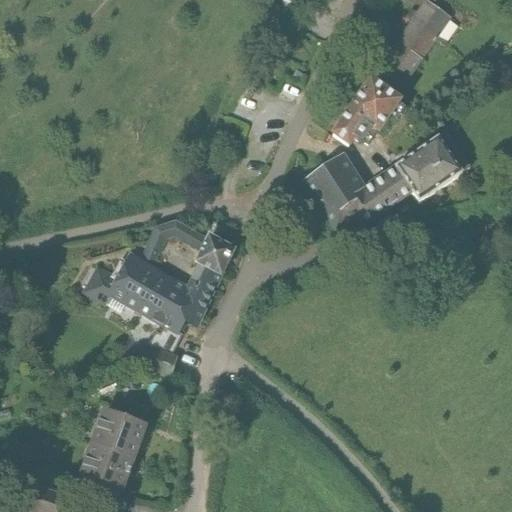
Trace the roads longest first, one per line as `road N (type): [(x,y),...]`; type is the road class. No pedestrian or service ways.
road 1 (unclassified): [(257,267),(250,210),(360,0)]
road 2 (unclassified): [(257,267),(511,224)]
road 3 (track): [(0,247),(162,214),(250,210)]
road 4 (unclassified): [(213,350),(319,426),(395,511)]
road 5 (residential): [(193,511),(213,350)]
